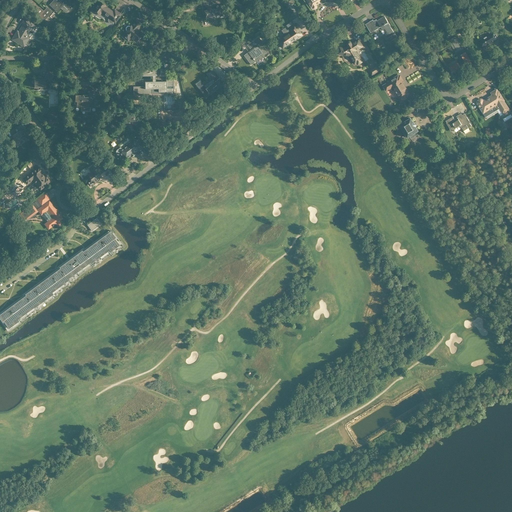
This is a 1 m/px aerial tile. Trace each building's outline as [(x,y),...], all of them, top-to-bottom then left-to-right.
[(54,0),(50,5),(54,8),(57,11),(64,4),(70,10),(73,6),(67,0),(54,0)] [(306,0),(308,3),(309,5),(311,8),(312,7),(313,9),(315,9),(316,8),(317,6),(316,5),(323,0),(306,0)] [(114,21),(115,22),(118,18),(120,14),(115,10),(113,12),(105,7),(106,6),(100,1),(97,6),(93,11),(99,15),(101,13),(109,18),(108,20),(109,22),(111,23),(113,23),(114,21)] [(204,11),(203,11),(204,14),(205,14),(206,18),(215,16),(221,15),(224,14),(224,13),(223,8),(222,5),(219,6),(219,8),(217,9),(214,9),(211,9),(210,8),(208,8),(208,10),(204,11)] [(44,11),(40,16),(44,20),(52,12),(47,8),(44,11)] [(369,22),(372,26),(374,31),(381,27),(383,30),(385,29),(387,32),(385,34),(388,38),(387,38),(390,42),(397,37),(395,33),(395,34),(390,26),(384,16),(375,22),(373,20),(369,22)] [(30,22),(30,21),(25,19),(22,24),(23,25),(18,34),(16,33),(12,40),(19,44),(19,42),(25,46),(26,43),(28,45),(32,39),(27,36),(34,25),(30,22)] [(126,29),(127,31),(125,32),(126,33),(123,36),(128,41),(131,37),(133,39),(134,37),(138,40),(143,34),(137,29),(141,25),(136,21),(132,25),(130,27),(129,26),(128,26),(127,27),(126,28),(126,29)] [(284,37),(278,41),(281,45),(283,48),(286,46),(290,43),(295,39),(301,35),(300,32),(299,32),(297,28),(294,25),(289,29),(287,30),(285,28),(282,30),(283,33),(285,36),(284,37)] [(479,41),(481,43),(484,48),(493,42),(494,42),(499,39),(494,32),(479,41)] [(456,36),(448,41),(451,45),(453,43),(457,50),(455,51),(461,61),(449,68),(452,73),(460,68),(461,70),(472,63),(456,36)] [(258,37),(251,42),(247,45),(251,50),(244,55),(251,65),(256,61),(255,59),(261,54),(264,58),(269,54),(260,43),(262,41),(258,37)] [(344,49),(340,48),(338,54),(344,55),(344,53),(349,54),(355,64),(361,60),(356,51),(363,46),(359,40),(353,43),(353,44),(352,44),(351,43),(350,42),(349,42),(348,42),(347,44),(348,45),(349,46),(344,49)] [(145,87),(139,87),(139,94),(151,94),(151,89),(158,89),(159,94),(174,93),(174,89),(176,89),(176,84),(173,84),(173,82),(168,82),(168,76),(166,76),(166,81),(156,82),(156,71),(152,71),(152,76),(152,82),(145,82),(145,87)] [(45,90),(48,90),(49,89),(50,88),(50,87),(50,85),(49,84),(54,75),(48,72),(45,78),(43,79),(42,78),(37,78),(36,80),(34,80),(33,80),(32,81),(32,83),(33,84),(35,84),(35,90),(37,90),(39,90),(41,87),(45,87),(45,90)] [(398,76),(394,78),(389,82),(383,86),(386,91),(394,87),(399,95),(398,96),(401,101),(405,99),(404,97),(408,94),(403,86),(404,85),(402,81),(403,80),(400,75),(399,76),(398,76)] [(200,81),(195,84),(206,98),(207,97),(218,89),(220,92),(226,88),(223,85),(224,84),(222,81),(221,82),(220,81),(221,80),(219,78),(215,82),(214,82),(205,89),(200,81)] [(504,101),(501,96),(499,91),(498,92),(497,89),(491,93),(492,95),(490,97),(491,98),(486,101),(485,100),(483,101),(482,99),(481,99),(478,101),(477,102),(478,104),(479,106),(479,107),(480,107),(486,117),(500,108),(503,114),(504,114),(506,115),(509,113),(509,111),(510,110),(504,101)] [(90,111),(90,107),(94,107),(94,100),(99,100),(99,97),(99,92),(88,92),(88,96),(76,96),(76,101),(78,101),(78,106),(81,106),(81,111),(90,111)] [(417,113),(426,108),(423,102),(414,108),(417,113)] [(469,121),(467,118),(465,114),(462,115),(461,113),(457,116),(458,118),(455,120),(453,117),(446,121),(448,125),(451,131),(456,128),(456,127),(459,125),(458,125),(460,124),(466,134),(470,131),(468,128),(472,126),(469,121)] [(134,114),(127,118),(128,118),(126,119),(125,119),(125,120),(125,121),(125,122),(125,123),(126,124),(127,124),(128,124),(129,124),(130,123),(134,130),(141,127),(134,114)] [(405,115),(400,119),(403,123),(400,125),(403,129),(402,130),(401,130),(401,131),(401,132),(401,133),(402,133),(403,134),(404,133),(405,133),(407,138),(416,132),(419,131),(416,126),(414,122),(411,118),(408,120),(405,115)] [(10,137),(12,136),(17,144),(29,137),(24,129),(25,128),(23,124),(17,127),(8,132),(10,137)] [(139,150),(144,146),(136,135),(130,139),(128,137),(118,145),(120,147),(117,150),(116,151),(116,152),(116,153),(117,154),(118,154),(118,155),(119,155),(120,155),(120,154),(121,155),(122,154),(125,159),(131,155),(131,156),(132,156),(135,154),(135,153),(134,153),(138,150),(139,150)] [(92,172),(84,177),(84,178),(85,179),(84,180),(86,182),(87,181),(89,185),(93,182),(94,183),(95,182),(101,177),(99,175),(102,173),(96,164),(93,166),(90,169),(91,171),(92,172)] [(41,189),(46,185),(50,182),(47,177),(45,178),(41,173),(43,172),(39,167),(24,179),(28,184),(33,179),(41,189)] [(42,204),(46,202),(50,198),(46,193),(38,199),(42,204)] [(58,226),(62,223),(60,220),(62,218),(49,201),(38,210),(48,222),(45,224),(49,229),(56,223),(58,226)] [(25,222),(38,211),(32,203),(18,214),(25,222)] [(97,218),(87,225),(92,231),(101,224),(97,218)] [(5,313),(0,316),(0,317),(3,322),(4,321),(10,329),(11,328),(17,324),(16,323),(18,322),(19,321),(18,320),(20,318),(21,319),(26,315),(28,314),(33,310),(32,309),(34,307),(35,307),(36,309),(37,308),(42,304),(41,303),(43,301),(44,301),(45,301),(45,300),(47,299),(47,300),(53,296),(54,295),(53,294),(53,293),(59,289),(58,288),(60,287),(61,288),(62,287),(67,283),(67,282),(69,280),(70,279),(75,275),(75,274),(77,273),(78,272),(81,269),(83,268),(85,267),(85,268),(91,264),(92,263),(94,261),(95,262),(100,258),(100,259),(102,257),(107,253),(106,252),(108,251),(109,251),(110,252),(111,252),(113,250),(114,251),(119,247),(120,247),(114,238),(115,237),(112,233),(107,237),(105,235),(106,236),(96,243),(96,242),(95,242),(97,244),(89,250),(88,248),(87,248),(88,249),(80,255),(78,253),(78,254),(71,260),(70,259),(71,261),(70,262),(69,261),(64,265),(64,264),(63,264),(65,266),(56,272),(56,271),(55,272),(57,273),(53,276),(52,275),(47,279),(47,278),(48,280),(40,286),(39,284),(39,285),(30,292),(29,291),(30,293),(22,299),(21,298),(21,299),(22,300),(15,306),(14,304),(13,304),(14,305),(5,312),(4,312),(4,311),(5,313)]
